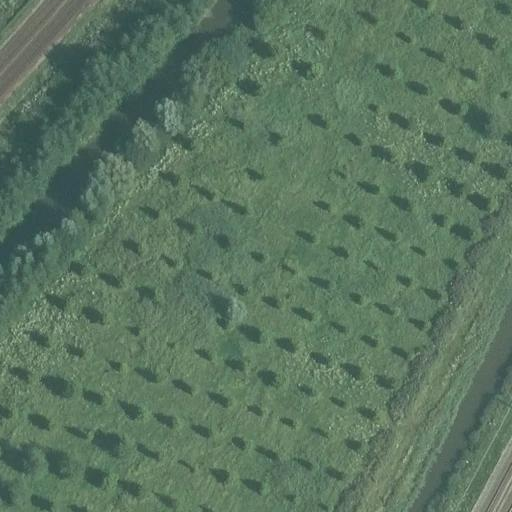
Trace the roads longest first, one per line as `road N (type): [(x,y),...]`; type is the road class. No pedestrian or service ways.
road 1 (track): [(370,511),(511,237)]
road 2 (track): [(0,124),(111,0)]
